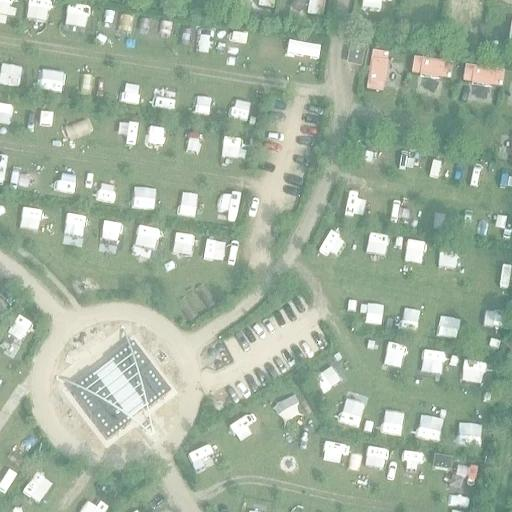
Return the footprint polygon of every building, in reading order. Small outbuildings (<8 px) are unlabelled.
[(257,0),(257,7),(271,9),(272,0),(257,0)] [(308,0),(306,14),(320,17),(323,0),(308,0)] [(414,32),(419,0),(406,0),(402,29),(414,32)] [(456,1),(449,0),(443,0),(438,35),(450,37),(456,1)] [(471,1),(465,37),(477,39),(483,2),(471,1)] [(371,51),(365,91),(382,93),(387,54),(371,51)] [(413,58),(410,75),(449,81),(451,64),(413,58)] [(461,82),(501,88),(503,72),(463,66),(461,82)] [(131,342),(107,361),(109,364),(94,375),(92,372),(68,391),(106,441),(130,422),(129,419),(143,408),(145,411),(169,392),(131,342)]
